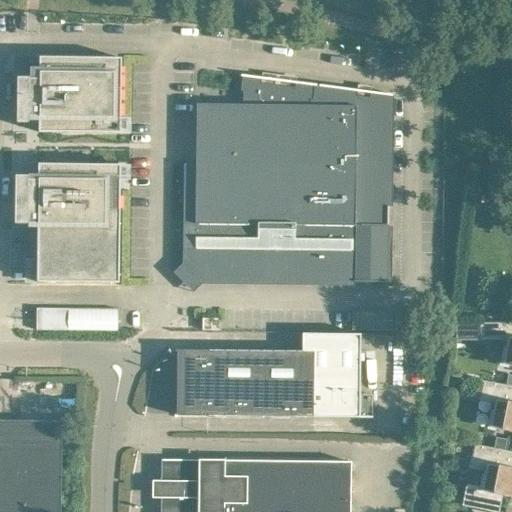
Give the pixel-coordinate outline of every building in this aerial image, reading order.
[(39,57),(39,74),(38,79),(29,79),(28,78),(17,78),(16,123),(28,123),(28,122),(38,122),(38,132),(120,133),(121,58),(39,57)] [(243,91),(243,105),(196,104),(195,166),(188,166),(187,228),(354,230),(388,230),(388,226),(388,206),(389,95),(392,96),(392,95),(240,75),(240,76),(242,76),(240,91),(243,91)] [(37,223),(37,260),(36,282),(118,283),(120,165),(37,164),(37,180),(27,180),(27,176),(15,176),(14,224),(27,224),(27,223),(37,223)] [(193,286),(199,279),(353,281),(353,282),(390,282),(390,281),(387,281),(388,230),(354,230),(187,228),(187,250),(183,250),(183,262),(186,266),(179,272),(193,286)] [(354,309),(353,328),(393,329),(393,310),(354,309)] [(219,330),(219,319),(202,319),(202,330),(219,330)] [(511,322),(477,323),(477,324),(480,324),(480,338),(507,338),(501,364),(511,366),(511,322)] [(301,333),(301,351),(207,350),(179,349),(179,351),(182,351),(181,413),(178,413),(178,415),(312,417),(359,417),(360,334),(301,333)] [(483,382),(480,398),(494,401),(489,427),(511,431),(511,386),(506,385),(481,380),(481,382),(483,382)] [(0,511),(60,511),(61,438),(20,438),(0,437),(0,511)] [(494,448),(505,451),(507,440),(496,438),(494,448)] [(474,446),(470,466),(484,469),(481,487),(480,491),(503,496),(511,497),(511,451),(505,451),(494,448),(472,444),(472,445),(474,446)] [(350,511),(351,462),(221,460),(221,463),(201,463),(201,460),(200,460),(199,465),(162,465),(162,460),(161,459),(161,484),(155,484),(155,495),(160,495),(160,511),(350,511)]
